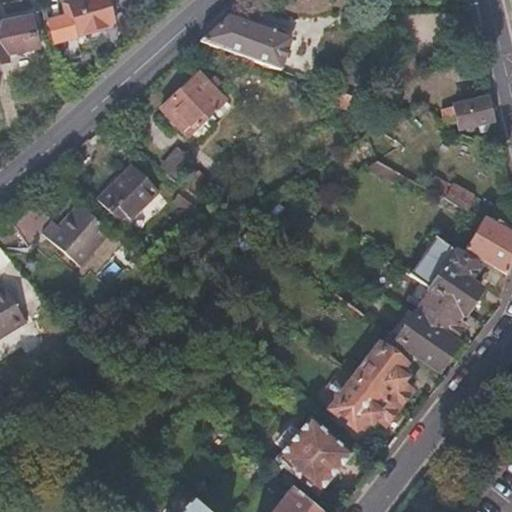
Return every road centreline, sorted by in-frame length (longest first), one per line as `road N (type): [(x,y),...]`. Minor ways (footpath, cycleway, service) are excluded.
road 1 (primary): [(213,0),(0,188)]
road 2 (residential): [(370,511),(511,334)]
